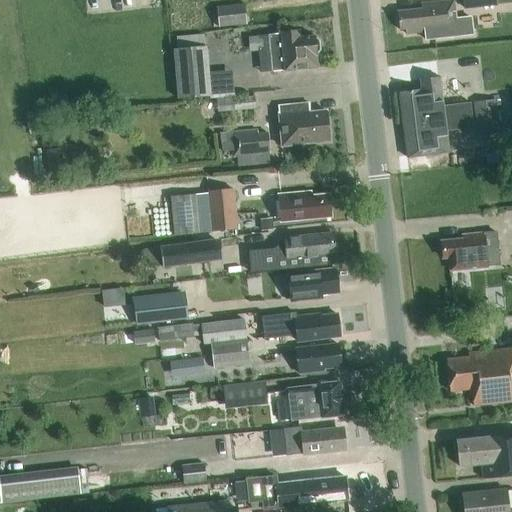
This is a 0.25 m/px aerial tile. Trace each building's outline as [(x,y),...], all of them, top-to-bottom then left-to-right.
[(453,0),(421,4),(421,9),(397,12),(399,30),(406,29),(406,34),(424,32),(425,40),(471,35),(469,18),(455,19),(453,0)] [(496,6),(495,0),(462,0),(463,10),(496,6)] [(244,4),(216,7),(218,28),(246,25),(244,4)] [(281,34),(270,35),(273,72),(284,71),(317,68),(316,55),(320,51),(319,40),(315,37),(315,36),(299,38),(298,31),(281,33),(281,34)] [(211,96),(206,46),(173,49),(177,99),(211,96)] [(398,92),(407,157),(448,152),(446,131),(473,128),(470,103),(443,106),(439,77),(420,80),(421,90),(398,92)] [(254,97),(233,98),(234,110),(255,109),(254,97)] [(472,102),(477,134),(499,130),(495,99),(472,102)] [(282,146),(329,141),(326,111),(309,113),(308,104),(278,107),(282,146)] [(257,130),(219,133),(221,152),(232,151),(233,158),(236,157),(237,166),(269,163),(267,132),(257,133),(257,130)] [(207,193),(195,195),(199,234),(238,230),(234,189),(207,191),(207,193)] [(310,195),(310,191),(277,194),(280,221),(331,217),(329,193),(310,195)] [(463,239),(441,242),(443,258),(449,258),(450,271),(473,269),(473,267),(499,265),(495,232),(463,236),(463,239)] [(332,233),(284,237),(286,259),(308,257),(309,267),(334,264),(334,263),(333,254),(334,254),(332,233)] [(221,261),(218,239),(160,247),(163,268),(221,261)] [(291,300),(321,296),(321,295),(338,294),(336,269),(288,273),(291,300)] [(133,300),(136,325),(187,320),(184,295),(133,300)] [(295,317),(295,313),(261,317),(264,339),(295,335),(296,341),(340,336),(337,314),(318,316),(318,314),(295,317)] [(192,324),(173,326),(175,339),(202,336),(203,345),(211,344),(213,354),(249,350),(248,338),(245,319),(192,325),(192,324)] [(134,345),(154,342),(152,329),(132,332),(134,345)] [(298,373),(322,370),(322,368),(341,366),(338,344),(294,350),(298,373)] [(511,399),(511,347),(467,353),(467,357),(446,360),(450,391),(470,389),(472,404),(511,399)] [(249,350),(213,354),(214,367),(250,363),(249,350)] [(189,375),(204,373),(202,358),(187,360),(189,375)] [(227,409),(266,405),(263,381),(224,385),(227,409)] [(291,421),(343,415),(339,382),(287,388),(291,421)] [(161,413),(158,394),(145,396),(148,416),(161,413)] [(301,432),(300,426),(282,428),(286,456),(302,454),(302,455),(345,450),(342,427),(301,432)] [(511,474),(511,434),(456,440),(459,466),(481,464),(482,478),(511,474)] [(203,463),(181,465),(182,483),(205,481),(203,463)] [(0,503),(80,494),(77,466),(0,475),(0,503)] [(276,476),(247,479),(247,481),(249,501),(262,500),(263,509),(278,507),(347,500),(345,476),(276,483),(276,476)] [(461,493),(462,511),(511,511),(511,508),(508,509),(506,488),(461,493)] [(167,511),(228,511),(228,500),(167,506),(167,511)]
